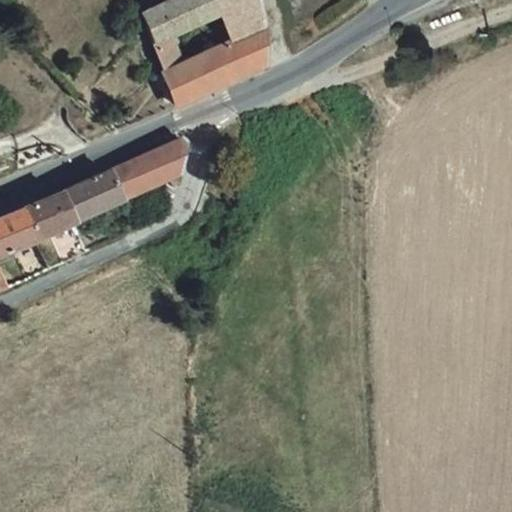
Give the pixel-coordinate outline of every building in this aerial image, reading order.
[(180,19),(227,0),(150,0),(161,27),(180,19)] [(191,48),(242,26),(232,0),(227,0),(180,19),(191,48)] [(271,13),(270,0),(232,0),(242,26),(271,13)] [(186,89),(274,50),(271,13),(242,26),(191,48),(173,55),(186,89)] [(191,48),(180,19),(161,27),(173,55),(191,48)] [(187,125),(67,177),(82,208),(155,176),(158,185),(168,181),(164,172),(177,166),(185,173),(190,161),(197,132),(187,125)] [(44,225),(82,208),(67,177),(31,193),(44,225)] [(212,179),(206,200),(218,204),(224,183),(212,179)] [(0,244),(44,225),(31,193),(0,205),(0,244)]
